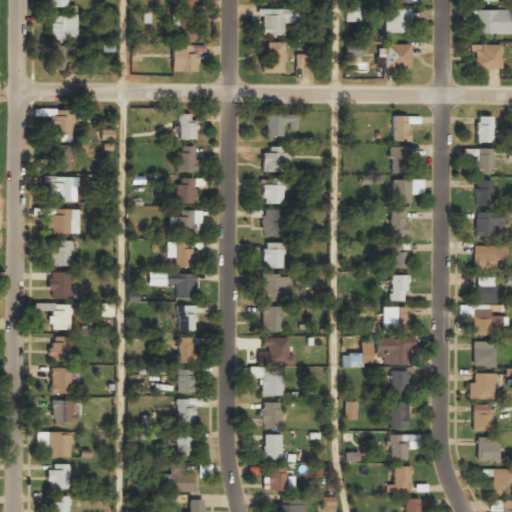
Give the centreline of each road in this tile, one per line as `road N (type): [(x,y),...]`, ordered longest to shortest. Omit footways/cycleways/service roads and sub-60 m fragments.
road 1 (residential): [(466,511),(444,455),(444,0)]
road 2 (residential): [(242,511),(229,439),(231,0)]
road 3 (residential): [(16,511),(18,0)]
road 4 (residential): [(511,90),(18,90)]
